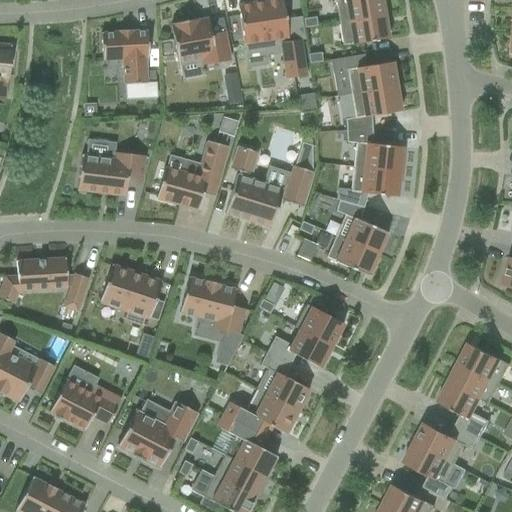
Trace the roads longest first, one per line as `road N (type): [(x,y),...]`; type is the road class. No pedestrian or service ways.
road 1 (residential): [(0,238),(86,232),(172,239),(270,266),(407,326)]
road 2 (residential): [(407,326),(312,511)]
road 3 (residential): [(456,78),(456,177),(431,283)]
road 4 (residential): [(171,511),(0,422)]
road 5 (residential): [(128,0),(0,12)]
